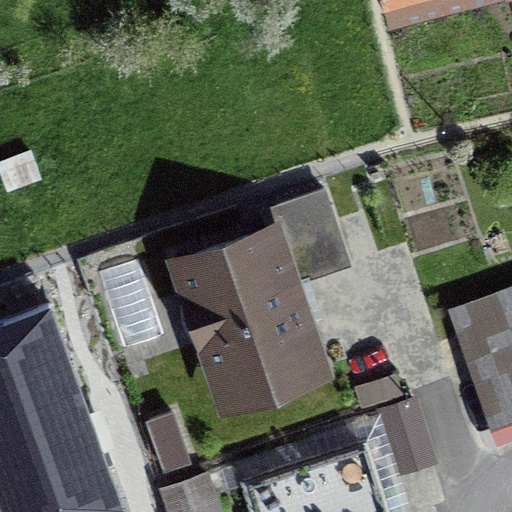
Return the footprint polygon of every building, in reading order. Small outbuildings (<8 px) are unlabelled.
[(228,397),(319,366),(273,231),(284,227),(301,277),(348,261),(323,187),(262,208),(268,227),(180,257),(228,397)] [(511,290),(457,310),(497,424),(511,418),(511,290)] [(48,302),(0,319),(0,491),(4,502),(45,487),(54,511),(86,511),(120,500),(48,302)] [(401,468),(432,457),(413,397),(381,408),(401,468)] [(388,511),(365,438),(243,478),(253,511),(388,511)] [(173,511),(219,511),(204,471),(164,486),(173,511)]
